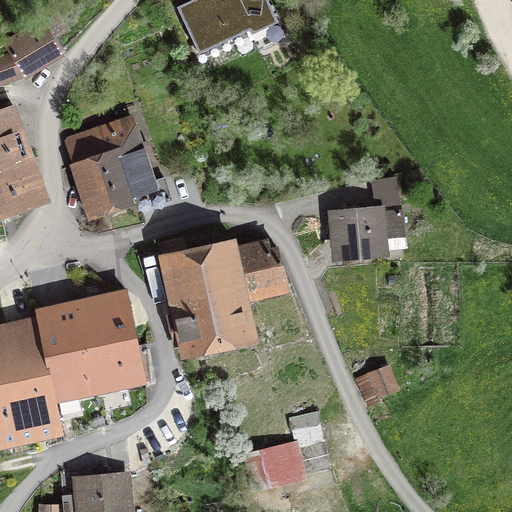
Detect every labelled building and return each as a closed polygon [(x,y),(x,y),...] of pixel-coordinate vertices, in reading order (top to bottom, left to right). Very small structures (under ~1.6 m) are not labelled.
[(274,40),(283,36),(267,0),(191,0),(177,7),(199,54),(266,22),(274,40)] [(0,58),(0,80),(24,76),(61,54),(51,37),(63,30),(54,14),(4,41),(12,54),(0,58)] [(0,214),(44,199),(13,105),(0,109),(0,214)] [(155,181),(134,122),(67,145),(73,164),(72,165),(90,218),(138,202),(140,209),(171,200),(164,178),(155,181)] [(396,176),(371,180),(375,208),(400,204),(396,176)] [(401,211),(327,217),(329,238),(338,237),(339,254),(381,250),(380,238),(403,236),(401,211)] [(159,245),(184,356),(255,341),(245,294),(287,284),(278,249),(270,251),(267,241),(235,248),(232,239),(186,249),(183,239),(159,245)] [(126,292),(36,310),(38,320),(55,400),(145,381),(126,292)] [(55,400),(38,320),(0,327),(0,444),(62,432),(55,400)] [(388,366),(369,373),(378,396),(397,389),(388,366)] [(331,468),(318,410),(289,417),(302,475),(331,468)] [(248,457),(255,486),(302,475),(295,446),(248,457)] [(128,511),(126,474),(61,480),(63,511),(128,511)]
